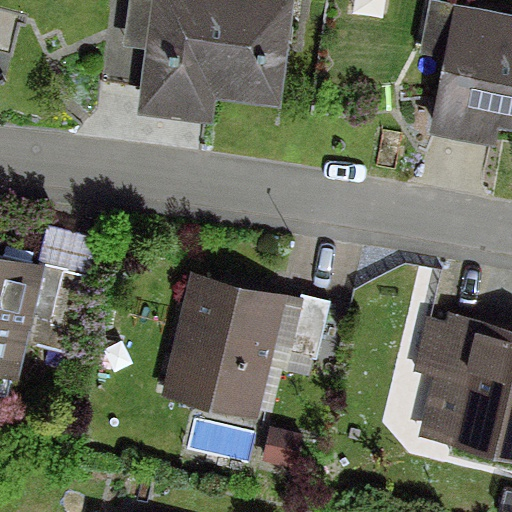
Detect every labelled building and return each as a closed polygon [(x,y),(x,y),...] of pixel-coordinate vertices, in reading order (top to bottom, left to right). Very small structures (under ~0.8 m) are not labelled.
[(204,86),(268,95),(281,0),(154,0),(141,103),(201,111),(204,86)] [(511,121),(511,19),(454,8),(430,126),(486,137),(490,117),(511,121)] [(75,330),(89,272),(60,265),(41,343),(71,350),(76,330),(75,330)] [(0,362),(10,365),(32,274),(0,266),(0,362)] [(249,405),(274,302),(189,282),(173,349),(200,356),(192,391),(249,405)] [(312,358),(325,300),(296,293),(283,351),(312,358)] [(511,446),(511,338),(445,322),(431,380),(460,387),(449,432),(511,446)]
